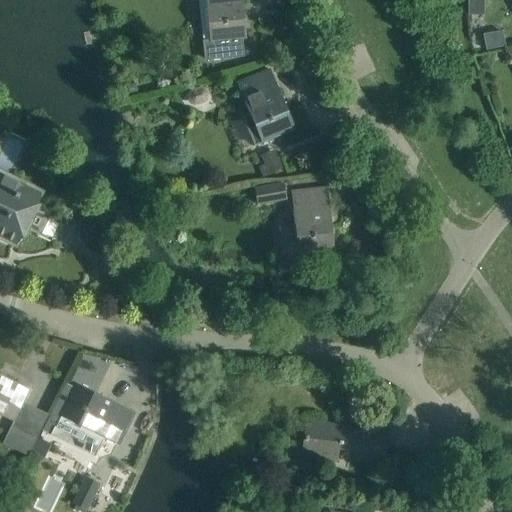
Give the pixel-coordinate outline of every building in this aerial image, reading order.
[(201,44),(203,60),(241,56),(239,39),(245,39),(240,0),(205,0),(210,42),(201,44)] [(498,32),(479,35),(481,49),(500,45),(498,32)] [(269,69),(250,77),(250,78),(252,81),(238,87),(249,114),(242,117),(254,146),(294,129),(269,69)] [(188,89),(185,93),(186,98),(188,102),(193,104),(196,104),(202,102),(206,99),(209,96),(208,90),(205,86),(200,85),(194,86),(188,89)] [(262,165),(257,167),(261,177),(281,169),(273,150),(259,156),(262,165)] [(0,235),(15,242),(39,192),(20,183),(15,194),(0,186),(0,235)] [(252,189),(255,205),(285,200),(282,183),(252,189)] [(163,185),(164,195),(177,194),(176,184),(163,185)] [(277,228),(282,270),(306,267),(305,255),(333,252),(326,188),(291,191),(294,226),(277,228)] [(51,223),(59,207),(46,201),(39,217),(51,223)] [(0,415),(13,422),(21,405),(28,390),(0,376),(0,415)] [(65,381),(56,399),(68,405),(62,418),(115,444),(121,431),(126,433),(135,414),(65,381)] [(337,462),(338,458),(385,464),(389,432),(343,426),(343,423),(307,419),(303,454),(320,456),(320,460),(337,462)] [(10,426),(1,444),(27,456),(29,453),(36,438),(10,426)] [(29,453),(42,459),(49,445),(36,438),(29,453)] [(72,505),(86,511),(99,485),(84,478),(72,505)]
